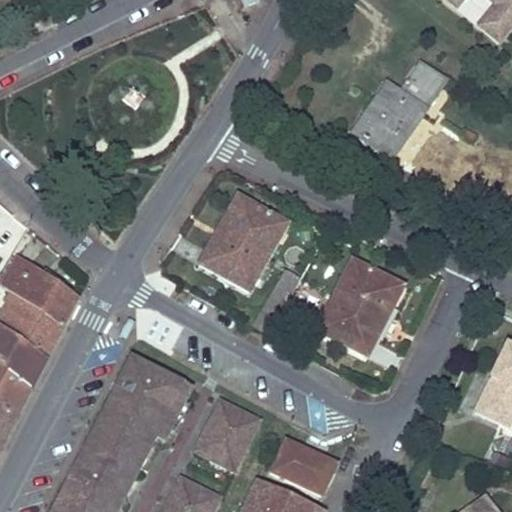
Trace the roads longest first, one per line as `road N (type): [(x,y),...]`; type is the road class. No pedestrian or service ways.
road 1 (unclassified): [(117,284),(397,421),(476,273)]
road 2 (unclassified): [(208,143),(476,273)]
road 3 (residential): [(117,284),(0,503)]
road 4 (residential): [(208,143),(117,284)]
road 5 (residential): [(293,0),(208,143)]
road 6 (residential): [(0,168),(117,284)]
road 7 (residential): [(0,72),(147,0)]
